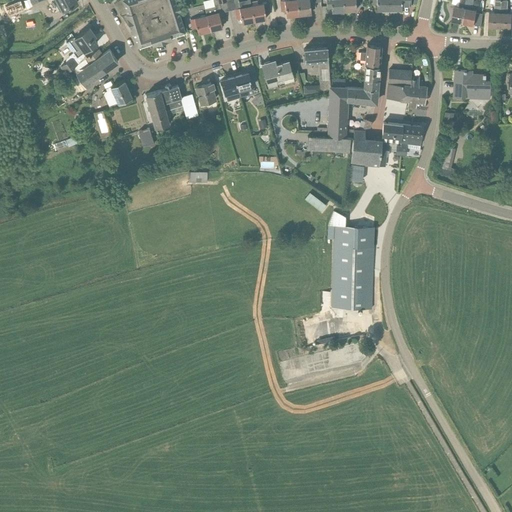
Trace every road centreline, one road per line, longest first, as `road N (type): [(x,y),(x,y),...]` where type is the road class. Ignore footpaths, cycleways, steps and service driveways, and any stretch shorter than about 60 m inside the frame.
road 1 (residential): [(420,37),(301,34),(149,73),(126,57),(94,0)]
road 2 (unclassified): [(495,511),(403,351)]
road 3 (residential): [(403,351),(384,260),(393,217),(414,186)]
road 4 (residential): [(414,186),(432,129),(432,40)]
